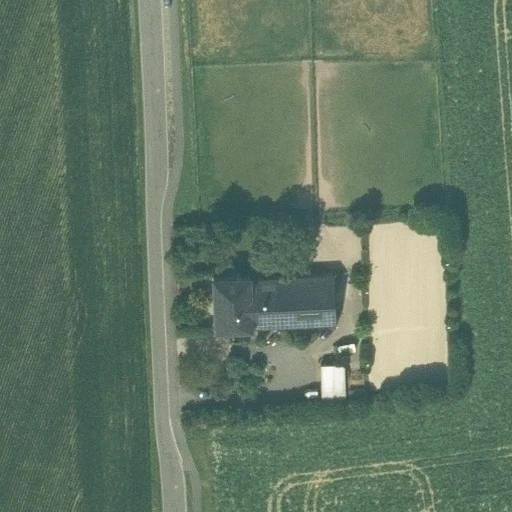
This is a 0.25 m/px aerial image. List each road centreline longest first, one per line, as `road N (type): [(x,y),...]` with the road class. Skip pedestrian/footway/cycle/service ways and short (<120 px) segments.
road 1 (tertiary): [(144,0),(161,422),(174,511)]
road 2 (unknown): [(168,255),(396,247)]
